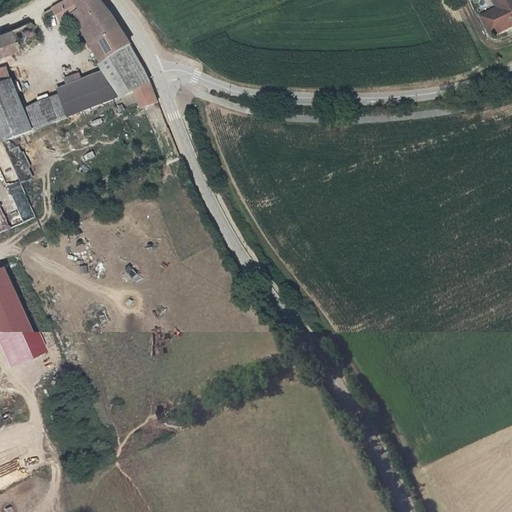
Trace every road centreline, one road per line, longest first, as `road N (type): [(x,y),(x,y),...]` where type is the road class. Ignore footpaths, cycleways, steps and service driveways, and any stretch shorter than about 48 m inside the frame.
road 1 (unclassified): [(403,511),(338,386),(218,214),(157,70)]
road 2 (residential): [(511,69),(428,94),(331,99),(246,93),(180,69),(157,70)]
